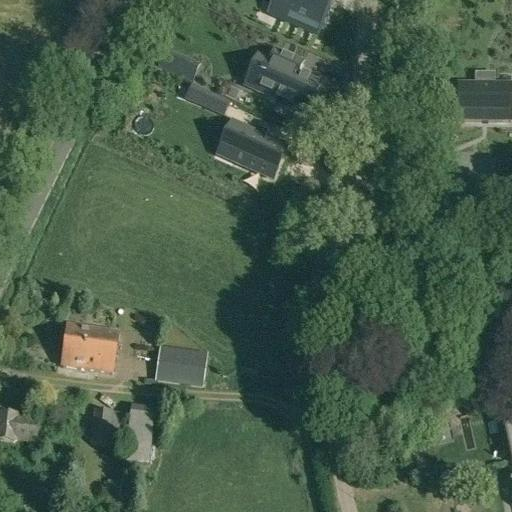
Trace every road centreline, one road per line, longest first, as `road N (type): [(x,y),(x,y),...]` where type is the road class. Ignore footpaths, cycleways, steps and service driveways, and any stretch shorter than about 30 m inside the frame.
road 1 (unclassified): [(0,271),(135,0)]
road 2 (residential): [(391,264),(351,204),(367,0)]
road 3 (residential): [(348,511),(330,427),(332,376),(391,264)]
road 4 (residential): [(391,264),(447,233),(511,229)]
